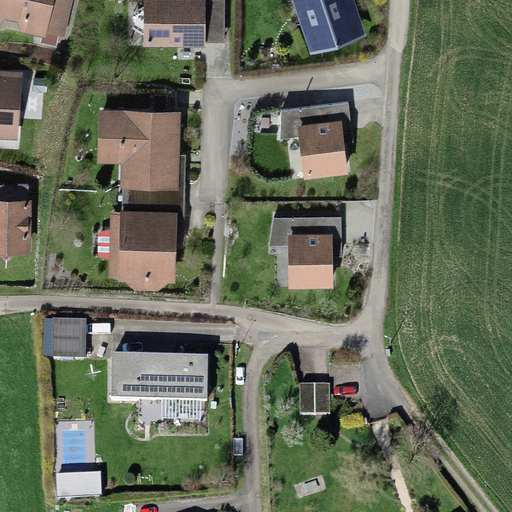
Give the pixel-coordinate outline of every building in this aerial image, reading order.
[(0,0),(0,13),(23,17),(21,26),(44,30),(44,29),(60,31),(65,0),(0,0)] [(145,0),(145,41),(200,41),(199,0),(145,0)] [(300,0),(318,49),(355,37),(342,0),(300,0)] [(0,132),(13,133),(17,76),(0,74),(0,132)] [(153,92),(153,105),(163,105),(163,92),(153,92)] [(315,104),(296,106),(305,173),(346,168),(340,124),(318,127),(315,104)] [(99,110),(99,143),(124,143),(124,186),(125,186),(125,201),(150,202),(150,186),(174,186),(175,110),(99,110)] [(16,181),(16,198),(0,197),(0,251),(7,257),(15,250),(26,250),(26,181),(16,181)] [(149,215),(150,202),(125,201),(125,215),(124,215),(123,276),(175,276),(175,215),(149,215)] [(337,236),(337,218),(288,220),(290,282),(329,281),(328,236),(337,236)] [(51,322),(50,356),(82,356),(82,323),(51,322)] [(207,363),(114,362),(114,404),(207,405),(207,363)] [(331,388),(299,388),(299,414),(331,414),(331,388)] [(56,489),(56,499),(73,498),(72,488),(56,489)]
